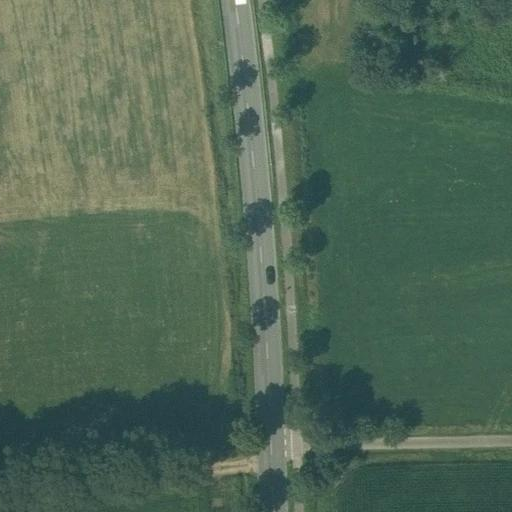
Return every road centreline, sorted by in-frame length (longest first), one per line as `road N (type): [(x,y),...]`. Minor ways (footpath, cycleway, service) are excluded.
road 1 (secondary): [(272,511),(259,236),(234,0)]
road 2 (track): [(0,497),(271,464)]
